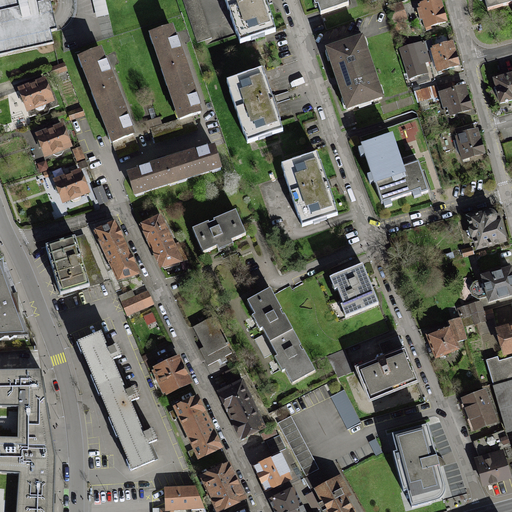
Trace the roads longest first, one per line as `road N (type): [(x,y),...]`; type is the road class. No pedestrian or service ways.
road 1 (residential): [(261,511),(122,211)]
road 2 (residential): [(368,231),(480,511)]
road 3 (residential): [(11,239),(61,368),(76,511)]
road 4 (residential): [(122,211),(104,169),(213,133),(182,37)]
road 5 (residential): [(289,0),(368,231)]
road 6 (unknown): [(375,249),(288,281),(269,267),(269,251),(288,241),(368,231)]
road 7 (residential): [(505,192),(368,231)]
